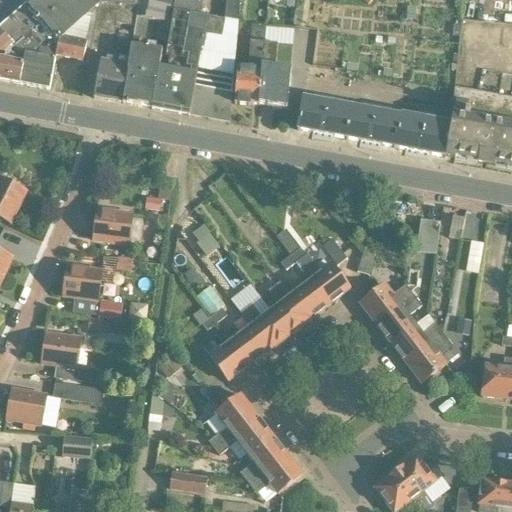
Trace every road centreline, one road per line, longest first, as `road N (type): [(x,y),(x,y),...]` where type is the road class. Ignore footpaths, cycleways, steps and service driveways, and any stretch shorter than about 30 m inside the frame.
road 1 (residential): [(511,197),(100,123)]
road 2 (residential): [(407,424),(404,407),(344,333),(271,380),(271,399),(321,463),(347,473)]
road 3 (residential): [(100,123),(0,367)]
